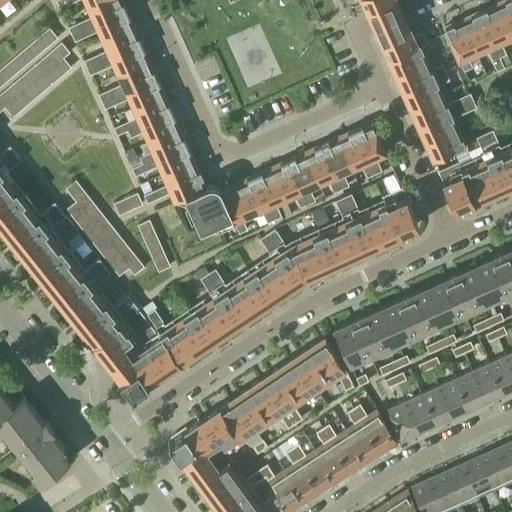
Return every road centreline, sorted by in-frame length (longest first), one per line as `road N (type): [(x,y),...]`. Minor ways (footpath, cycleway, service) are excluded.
road 1 (residential): [(108,439),(328,290),(448,236)]
road 2 (residential): [(150,0),(213,143),(234,152),(375,88)]
road 3 (residential): [(511,415),(400,466),(329,511)]
road 4 (tertiary): [(108,439),(0,306)]
road 5 (residential): [(448,236),(387,98),(375,88)]
road 6 (residential): [(375,88),(355,36),(436,0)]
